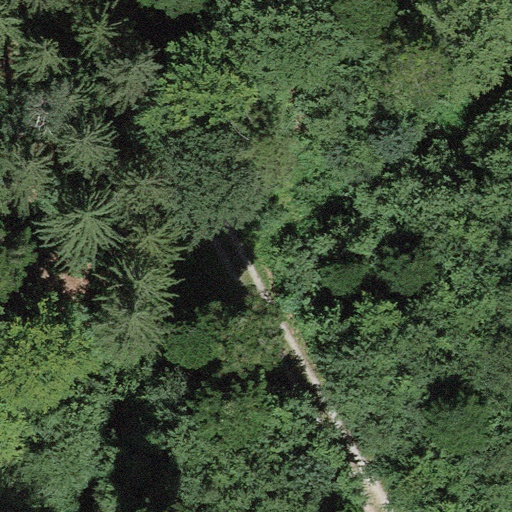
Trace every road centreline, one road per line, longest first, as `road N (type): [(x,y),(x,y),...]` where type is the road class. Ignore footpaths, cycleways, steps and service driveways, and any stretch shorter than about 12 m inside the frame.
road 1 (track): [(123,0),(167,132),(378,511)]
road 2 (track): [(236,265),(511,92)]
